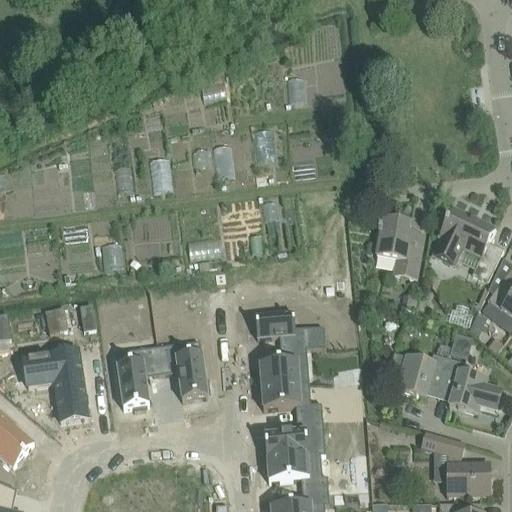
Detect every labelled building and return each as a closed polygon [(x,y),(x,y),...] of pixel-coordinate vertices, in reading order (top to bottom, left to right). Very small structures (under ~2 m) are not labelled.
[(269,89),(270,115),(286,114),(285,88),(269,89)] [(237,149),(221,148),(220,182),(236,182),(237,149)] [(181,165),(198,162),(200,174),(217,172),(215,157),(195,159),(193,149),(179,151),(181,165)] [(454,270),(463,252),(481,261),(472,279),(488,286),(495,272),(504,254),(489,247),(496,233),(453,212),(439,241),(440,241),(432,259),(454,270)] [(417,283),(421,260),(424,240),(408,237),(410,228),(382,223),(381,232),(379,231),(378,236),(380,237),(379,245),(376,260),(396,263),(394,279),(417,283)] [(95,230),(68,231),(70,279),(97,278),(95,230)] [(194,246),(196,266),(226,263),(224,243),(194,246)] [(107,277),(129,276),(128,250),(107,250),(107,277)] [(502,315),(511,322),(511,269),(503,263),(495,281),(488,295),(493,299),(487,306),(501,316),(502,315)] [(403,300),(401,313),(415,316),(417,303),(403,300)] [(277,318),(255,320),(257,344),(279,343),(280,356),(306,354),(306,355),(325,354),(324,332),(295,334),(293,317),(289,318),(288,314),(276,315),(277,318)] [(200,346),(157,352),(161,381),(178,379),(182,407),(208,403),(207,397),(210,397),(208,385),(205,385),(200,346)] [(440,347),(436,360),(433,359),(431,367),(406,360),(393,357),(388,374),(401,377),(396,395),(425,403),(427,395),(439,399),(449,364),(447,363),(450,350),(440,347)] [(157,352),(115,358),(123,415),(133,414),(133,417),(145,415),(145,412),(149,411),(145,383),(161,381),(157,352)] [(281,368),(260,370),(261,393),(309,389),(306,355),(306,354),(280,356),(281,368)] [(79,356),(24,364),(28,392),(55,388),(60,427),(88,423),(79,356)] [(478,418),(479,412),(496,416),(502,394),(486,390),(488,383),(468,378),(462,377),(465,368),(449,364),(439,399),(451,402),(449,410),(478,418)] [(309,389),(261,393),(263,415),(295,413),(296,425),(322,423),(321,409),(311,410),(309,389)] [(0,416),(0,460),(13,472),(34,448),(13,431),(15,429),(0,416)] [(297,438),(264,440),(266,465),(267,465),(267,464),(320,460),(321,461),(325,461),(322,423),(296,425),(297,438)] [(422,453),(447,461),(447,469),(448,501),(490,501),(489,469),(460,469),(460,464),(464,449),(426,438),(422,453)] [(267,468),(264,469),(265,481),(268,480),(269,488),(301,485),(302,498),(328,496),(327,482),(322,482),(321,461),(320,460),(267,464),(267,465),(267,468)] [(324,511),(329,510),(328,496),(302,498),(303,510),(281,511),(324,511)]
